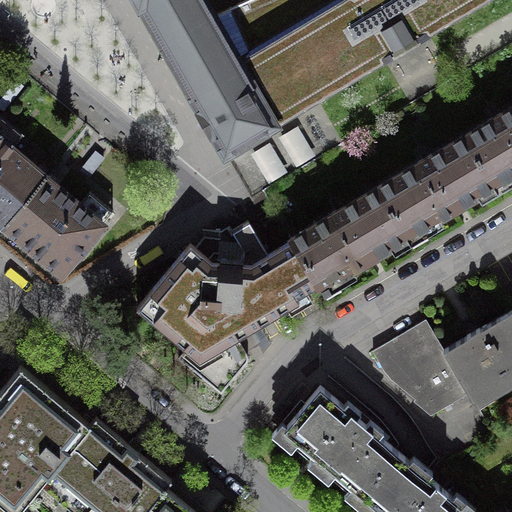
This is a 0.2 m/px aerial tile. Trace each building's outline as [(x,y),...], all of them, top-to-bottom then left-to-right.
[(384,59),(428,33),(427,32),(480,0),(137,0),(200,109),(199,110),(206,121),(212,132),(213,132),(225,153),(276,123),(275,121),(383,57),(384,59)] [(488,121),(465,135),(494,184),(511,174),(511,106),(502,113),(501,112),(488,120),(488,121)] [(22,134),(0,115),(0,220),(4,224),(45,175),(11,147),(22,134)] [(494,184),(465,135),(432,154),(431,153),(418,161),(419,162),(378,186),(408,236),(440,217),(441,217),(441,216),(455,208),(455,209),(456,208),(455,207),(459,205),(462,203),(463,204),(464,203),(463,203),(477,195),(478,195),(479,195),(478,194),(494,184)] [(79,204),(45,175),(4,224),(33,248),(62,272),(113,211),(90,191),(79,204)] [(408,236),(378,186),(345,205),(332,212),(332,213),(292,237),(292,236),(290,237),(292,239),(318,284),(320,288),(322,287),(321,287),(353,268),(353,269),(354,268),(368,259),(368,260),(369,259),(369,258),(372,256),(376,254),(376,255),(377,255),(377,254),(391,246),(392,246),(391,245),(408,236)] [(190,242),(136,306),(186,348),(178,357),(221,392),(246,362),(247,362),(248,361),(248,359),(248,358),(248,357),(248,356),(248,355),(247,354),(237,337),(242,334),(300,300),(297,296),(318,284),(292,239),(268,253),(248,220),(237,226),(230,230),(228,225),(224,227),(221,228),(204,229),(204,232),(204,236),(195,246),(190,242)] [(511,375),(511,308),(480,327),(480,326),(474,330),(467,334),(467,335),(444,349),(469,392),(473,399),(475,398),(474,397),(511,375)] [(444,349),(426,319),(397,336),(373,350),(384,369),(389,366),(394,376),(391,378),(416,398),(414,400),(431,414),(469,392),(444,349)] [(14,511),(17,511),(27,501),(26,500),(48,474),(97,416),(96,415),(90,422),(65,401),(22,364),(21,365),(20,365),(0,388),(0,499),(12,509),(14,511)] [(284,429),(366,498),(403,454),(361,419),(320,384),(303,405),(293,417),(284,429)] [(134,446),(97,416),(48,474),(92,511),(141,511),(170,477),(134,446)] [(455,511),(462,504),(403,454),(366,498),(382,511),(455,511)] [(172,478),(170,477),(141,511),(92,511),(48,474),(26,500),(27,501),(40,511),(195,511),(188,506),(190,505),(189,504),(187,506),(176,496),(165,487),(167,485),(166,485),(172,478)] [(0,511),(9,511),(12,509),(0,499),(0,511)]
